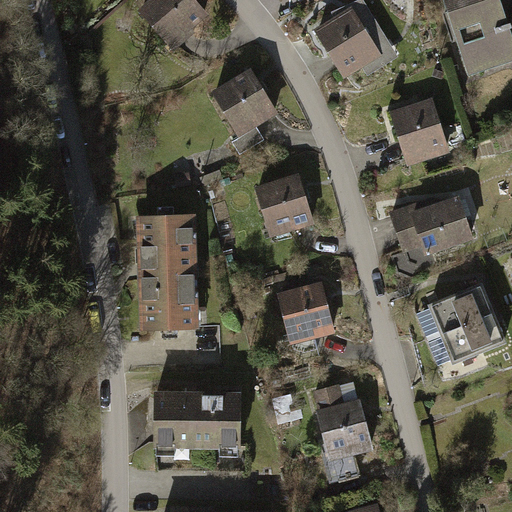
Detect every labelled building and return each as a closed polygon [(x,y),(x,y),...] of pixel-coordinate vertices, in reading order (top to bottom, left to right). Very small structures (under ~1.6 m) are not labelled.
[(211,18),(195,0),(155,0),(140,14),(176,54),(197,36),(194,32),(211,18)] [(336,20),(316,33),(347,82),(365,70),(370,78),(401,59),(364,0),(333,14),(336,20)] [(511,47),(497,0),(436,0),(461,76),(511,59),(511,47)] [(254,71),(214,95),(241,141),(281,117),(254,71)] [(450,151),(432,96),(389,109),(407,165),(450,151)] [(302,177),(258,190),(273,241),(318,228),(302,177)] [(456,192),(401,209),(415,257),(471,241),(456,192)] [(199,218),(139,220),(143,336),(203,334),(199,218)] [(321,279),(276,291),(289,343),(335,332),(321,279)] [(480,284),(430,303),(442,333),(491,313),(480,284)] [(491,313),(442,333),(453,362),(503,343),(491,313)] [(354,381),(305,394),(321,457),(370,445),(354,381)] [(241,389),(151,389),(150,450),(241,451),(241,389)]
